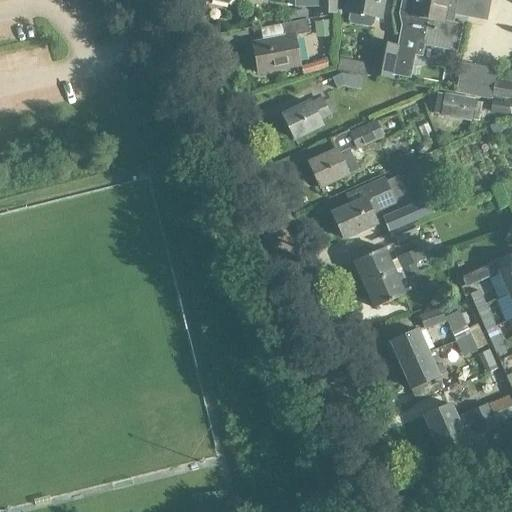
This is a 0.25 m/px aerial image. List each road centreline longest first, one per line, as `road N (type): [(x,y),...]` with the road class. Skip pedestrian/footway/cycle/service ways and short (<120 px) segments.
road 1 (residential): [(384,511),(306,298),(255,186),(132,0)]
road 2 (track): [(314,500),(183,156),(192,125),(209,108)]
road 3 (track): [(183,156),(144,148),(93,61)]
